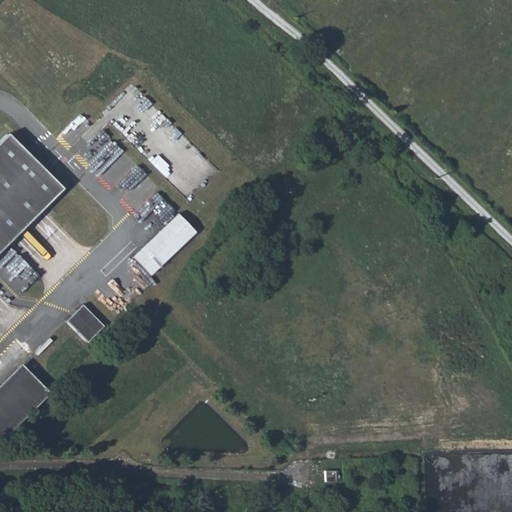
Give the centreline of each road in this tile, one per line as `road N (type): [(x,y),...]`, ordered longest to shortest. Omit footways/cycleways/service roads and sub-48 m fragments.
road 1 (track): [(248,0),(332,68),(511,241)]
road 2 (unclassified): [(0,467),(300,480)]
